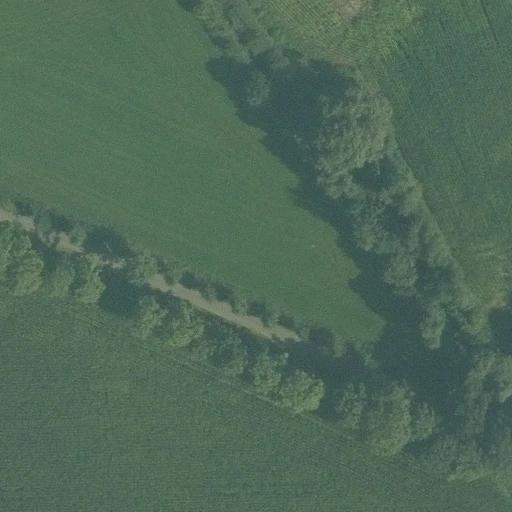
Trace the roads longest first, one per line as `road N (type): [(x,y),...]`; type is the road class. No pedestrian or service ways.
road 1 (unclassified): [(0,205),(472,408),(511,435)]
road 2 (track): [(500,424),(478,359),(363,152),(260,59),(218,0)]
